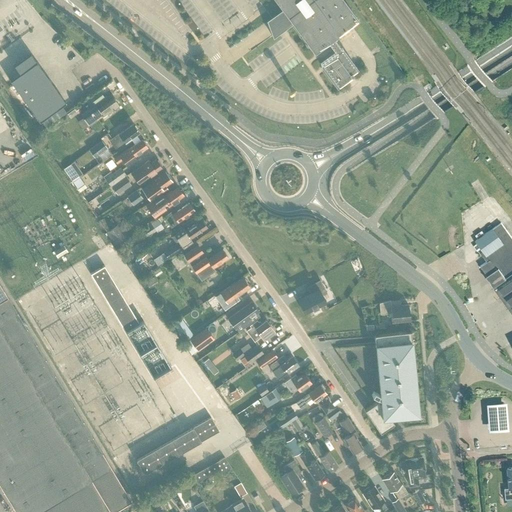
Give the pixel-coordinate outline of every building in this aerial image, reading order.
[(276,0),(283,8),(266,20),(272,35),(272,37),(278,33),(293,22),(314,50),(327,40),(336,52),(320,63),(336,85),(352,73),(350,71),(356,67),(333,36),(357,19),(343,0),(276,0)] [(30,53),(13,65),(19,74),(21,72),(36,62),(30,53)] [(21,72),(27,80),(42,70),(36,62),(21,72)] [(27,80),(33,88),(48,78),(42,70),(27,80)] [(51,113),(45,105),(39,97),(33,88),(27,80),(21,72),(19,74),(9,80),(39,121),(51,113)] [(39,97),(53,86),(48,78),(33,88),(39,97)] [(59,94),(53,86),(39,97),(45,105),(59,94)] [(89,98),(94,105),(104,97),(99,90),(89,98)] [(59,94),(45,105),(51,113),(61,105),(65,102),(59,94)] [(115,98),(100,109),(97,105),(82,115),(89,125),(102,115),(104,117),(120,105),(115,98)] [(66,111),(61,105),(51,113),(39,121),(43,127),(66,111)] [(67,114),(70,118),(77,113),(74,108),(67,114)] [(5,110),(0,112),(0,131),(13,124),(5,110)] [(120,132),(110,139),(109,140),(117,151),(128,143),(126,141),(139,131),(133,124),(120,133),(120,132)] [(128,147),(119,154),(114,158),(117,162),(122,158),(128,166),(137,159),(135,155),(147,146),(146,144),(147,143),(144,139),(142,139),(141,139),(129,148),(128,147)] [(89,150),(94,157),(107,148),(102,140),(89,150)] [(149,159),(139,167),(131,172),(139,183),(162,167),(161,165),(162,164),(158,159),(157,160),(156,159),(151,162),(149,159)] [(79,176),(70,164),(63,168),(72,181),(79,176)] [(103,176),(110,186),(126,175),(120,167),(112,173),(111,171),(103,176)] [(166,185),(172,180),(171,179),(171,178),(169,174),(167,174),(166,172),(143,189),(152,201),(160,195),(161,195),(162,193),(169,189),(166,185)] [(111,186),(117,195),(131,185),(125,176),(111,186)] [(86,187),(79,177),(73,182),(80,192),(86,187)] [(152,201),(145,205),(154,218),(166,209),(163,204),(166,202),(169,206),(179,200),(178,198),(183,194),(178,187),(172,191),(172,190),(164,196),(162,193),(161,195),(160,195),(152,201)] [(143,199),(137,190),(127,197),(133,205),(143,199)] [(177,222),(195,210),(189,202),(172,214),(171,212),(164,216),(168,221),(174,217),(177,222)] [(184,229),(177,233),(176,232),(173,234),(174,235),(171,236),(175,241),(177,240),(183,248),(193,242),(190,238),(207,227),(201,218),(184,230),(184,229)] [(492,228),(475,240),(489,259),(480,265),(487,275),(486,276),(493,286),(511,312),(511,237),(501,222),(492,228)] [(146,238),(156,230),(151,223),(140,230),(146,238)] [(117,224),(106,232),(114,244),(126,236),(117,224)] [(160,239),(156,234),(146,241),(150,246),(160,239)] [(140,243),(131,249),(136,257),(146,251),(140,243)] [(167,259),(180,250),(181,250),(176,243),(163,252),(167,259)] [(63,244),(53,250),(57,257),(67,251),(63,244)] [(189,262),(197,257),(203,252),(198,246),(184,256),(189,262)] [(229,257),(223,248),(208,258),(206,256),(191,267),(201,280),(215,270),(213,267),(229,257)] [(90,273),(125,331),(139,323),(104,265),(90,273)] [(139,265),(132,270),(138,279),(145,274),(139,265)] [(145,282),(148,287),(157,282),(154,277),(145,282)] [(217,296),(215,297),(218,301),(224,309),(239,299),(237,296),(250,287),(244,278),(230,287),(230,286),(221,293),(217,296)] [(309,293),(298,299),(305,312),(312,309),(313,310),(318,307),(318,306),(325,302),(321,295),(326,292),(320,279),(306,286),(309,293)] [(0,484),(16,511),(112,511),(132,501),(0,283),(0,484)] [(409,307),(408,305),(408,304),(391,306),(390,300),(379,303),(380,314),(391,313),(392,322),(410,320),(409,310),(410,309),(409,307)] [(239,310),(227,318),(235,329),(236,328),(238,331),(243,328),(260,316),(257,312),(259,311),(252,301),(239,310)] [(274,332),(272,328),(265,319),(261,322),(259,320),(258,321),(256,319),(249,325),(250,326),(245,329),(254,341),(261,335),(264,339),(274,332)] [(184,340),(193,334),(186,324),(177,330),(184,340)] [(189,339),(197,351),(214,339),(206,328),(189,339)] [(411,331),(374,334),(375,347),(376,346),(380,394),(378,394),(373,391),(371,395),(377,398),(377,397),(381,400),(381,404),(378,400),(364,409),(380,432),(394,423),(389,417),(418,414),(411,342),(412,342),(411,331)] [(252,349),(248,343),(240,349),(239,348),(232,353),(237,360),(244,355),(245,354),(252,349)] [(252,349),(245,354),(244,355),(245,357),(250,364),(264,354),(258,345),(252,349)] [(272,350),(256,361),(261,369),(278,357),(277,356),(272,350)] [(282,355),(268,365),(277,378),(287,371),(288,372),(299,364),(293,355),(286,360),(282,355)] [(245,357),(240,360),(245,367),(250,364),(245,357)] [(218,371),(208,358),(203,362),(213,375),(218,371)] [(168,369),(160,373),(163,394),(160,396),(161,404),(159,406),(164,415),(173,410),(172,411),(179,407),(190,405),(195,402),(192,397),(186,398),(169,368),(168,369)] [(305,372),(298,376),(296,373),(284,382),(290,389),(296,385),(299,390),(311,381),(305,372)] [(263,383),(256,388),(262,397),(265,394),(269,392),(265,386),(263,383)] [(315,402),(327,394),(321,385),(296,403),(302,410),(306,406),(305,404),(312,399),(315,402)] [(265,394),(262,397),(260,398),(266,407),(282,395),(276,387),(269,392),(265,394)] [(236,389),(231,393),(235,399),(236,400),(241,397),(236,389)] [(326,413),(334,407),(328,399),(321,405),(326,413)] [(507,429),(506,402),(486,403),(487,431),(507,429)] [(342,413),(337,407),(327,415),(332,420),(342,413)] [(298,417),(293,411),(275,423),(280,429),(298,417)] [(333,430),(324,416),(320,411),(312,416),(325,435),(333,430)] [(137,460),(144,473),(219,430),(211,416),(137,460)] [(353,453),(362,447),(355,436),(358,435),(355,430),(353,428),(346,417),(338,422),(347,435),(343,438),(353,453)] [(301,428),(295,419),(291,422),(297,431),(301,428)] [(302,451),(294,436),(285,442),(293,456),(302,451)] [(328,451),(324,454),(316,441),(311,444),(329,471),(337,465),(328,451)] [(315,479),(324,473),(315,459),(310,462),(304,453),(299,455),(315,479)] [(225,457),(193,475),(197,481),(218,470),(220,474),(231,468),(228,463),(225,457)] [(402,473),(407,472),(409,484),(418,483),(417,476),(424,475),(423,470),(424,470),(424,469),(425,467),(424,464),(423,463),(422,457),(405,460),(405,462),(400,463),(402,473)] [(280,477),(290,493),(302,485),(295,474),(300,471),(293,460),(284,466),(287,470),(285,471),(286,472),(280,477)] [(407,493),(402,484),(401,484),(393,472),(389,475),(387,474),(384,476),(383,478),(382,479),(390,491),(391,491),(392,492),(397,489),(401,497),(407,493)] [(247,493),(241,482),(234,486),(240,497),(247,493)] [(156,491),(162,503),(176,495),(170,484),(156,491)] [(382,510),(387,507),(383,501),(384,500),(381,495),(380,496),(373,486),(370,488),(369,487),(363,490),(364,492),(363,492),(367,499),(367,500),(372,508),(378,504),(382,510)] [(419,504),(421,502),(424,501),(418,489),(412,492),(419,504)] [(250,511),(243,497),(229,505),(230,507),(220,511),(250,511)] [(360,511),(362,511),(363,510),(354,497),(353,498),(352,497),(349,499),(348,501),(344,504),(349,511),(360,511)] [(406,511),(400,502),(397,498),(392,502),(398,511),(406,511)] [(209,511),(203,501),(194,506),(197,511),(209,511)]
